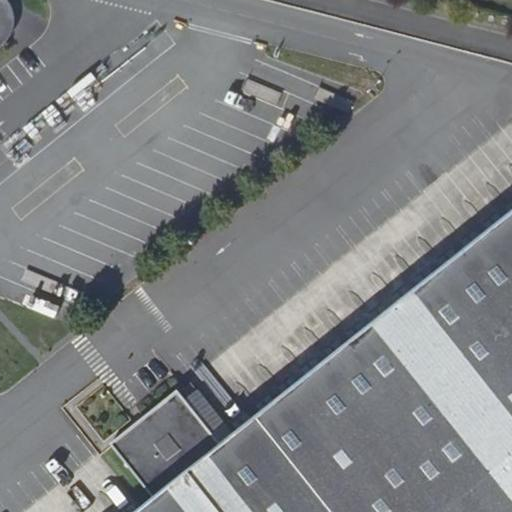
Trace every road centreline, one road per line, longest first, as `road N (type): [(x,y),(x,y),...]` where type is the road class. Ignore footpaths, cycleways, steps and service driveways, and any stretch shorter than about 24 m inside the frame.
road 1 (unknown): [(0,449),(301,207),(481,86)]
road 2 (unknown): [(191,0),(481,86)]
road 3 (unknown): [(49,0),(42,96),(0,194)]
